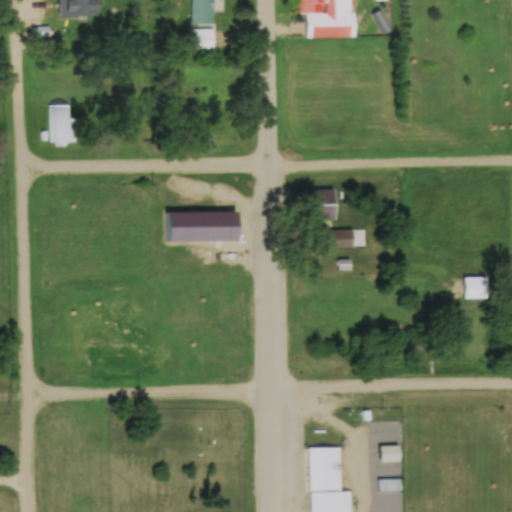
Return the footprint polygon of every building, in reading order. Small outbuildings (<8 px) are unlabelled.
[(89,18),(89,0),(53,0),(54,18),(89,18)] [(213,22),(213,0),(216,0),(215,0),(186,0),(187,22),(213,22)] [(296,0),(297,36),(351,35),(350,0),(296,0)] [(389,33),(389,20),(375,20),(375,33),(389,33)] [(48,26),(28,26),(28,34),(48,34),(48,26)] [(213,27),(188,27),(188,48),(213,48),(213,27)] [(44,104),(45,129),(39,129),(39,143),(79,142),(78,116),(67,116),(67,103),(44,104)] [(213,136),(201,136),(201,130),(191,130),(191,146),(213,146),(213,136)] [(330,188),(297,189),(298,210),(307,210),(308,217),(331,216),(330,188)] [(227,240),(226,210),(155,211),(155,241),(227,240)] [(346,511),(347,489),(336,489),(336,446),(304,445),(303,511),(346,511)]
